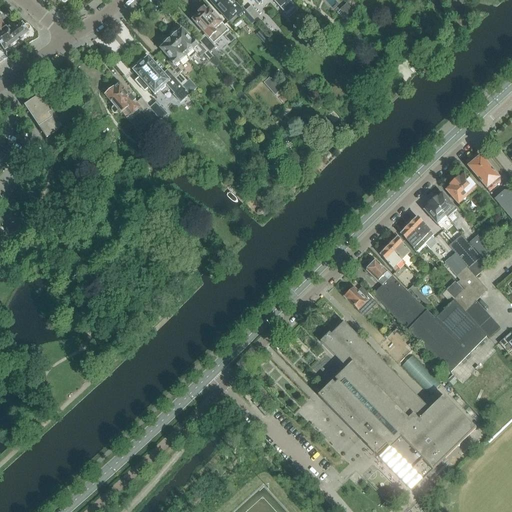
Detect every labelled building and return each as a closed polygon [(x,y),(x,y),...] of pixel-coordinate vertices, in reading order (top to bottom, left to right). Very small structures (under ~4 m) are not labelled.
[(215,0),(214,1),(214,4),(213,5),(233,27),(240,22),(239,21),(243,18),(250,27),(255,22),(245,11),(245,10),(241,13),(232,2),(232,0),(215,0)] [(253,0),(258,5),(263,0),(272,0),(289,18),(298,10),(288,0),(253,0)] [(346,5),(340,10),(350,22),(357,16),(346,5)] [(250,6),(245,11),(255,22),(256,24),(262,19),(250,6)] [(198,17),(192,21),(205,36),(199,41),(204,47),(210,54),(217,48),(213,44),(224,33),(228,30),(210,10),(207,12),(204,9),(202,9),(199,11),(198,14),(199,15),(198,17)] [(6,31),(0,23),(0,45),(5,52),(29,34),(28,32),(30,31),(30,28),(28,26),(26,26),(24,27),(22,25),(12,33),(9,28),(6,31)] [(171,36),(169,38),(184,55),(186,57),(190,61),(196,55),(199,59),(204,55),(199,50),(199,49),(202,47),(198,42),(195,38),(191,41),(182,31),(179,34),(177,32),(176,33),(174,33),(172,34),(171,35),(171,36)] [(269,41),(261,32),(256,36),(264,45),(269,41)] [(230,44),(236,39),(230,33),(224,38),(230,44)] [(164,47),(161,50),(170,60),(167,63),(171,68),(168,71),(182,87),(186,83),(179,75),(181,73),(178,69),(181,66),(179,64),(186,57),(184,55),(169,38),(169,39),(167,40),(165,40),(164,41),(164,42),(163,45),(164,47)] [(212,57),(203,47),(199,50),(204,55),(209,60),(212,57)] [(149,59),(133,72),(139,79),(135,82),(144,93),(148,89),(154,96),(166,86),(174,96),(173,96),(180,104),(189,97),(168,72),(163,76),(160,72),(163,69),(158,62),(154,65),(149,59)] [(274,68),(268,74),(276,83),(283,77),(274,68)] [(270,78),(264,84),(275,96),(281,90),(270,78)] [(190,81),(183,87),(189,95),(197,89),(190,81)] [(114,90),(106,96),(108,98),(107,99),(110,103),(111,102),(114,106),(112,108),(112,109),(112,110),(111,110),(111,111),(112,111),(112,112),(112,113),(113,113),(113,114),(114,114),(115,114),(115,115),(116,115),(117,114),(119,112),(121,114),(125,118),(134,128),(146,118),(150,123),(153,127),(159,122),(149,110),(142,102),(141,101),(135,106),(133,104),(135,102),(130,96),(129,97),(120,86),(119,86),(117,88),(114,90)] [(59,122),(57,119),(41,95),(24,107),(46,139),(59,130),(55,124),(59,122)] [(159,109),(155,105),(149,110),(159,122),(166,116),(160,108),(159,109)] [(72,127),(71,127),(61,134),(60,134),(60,135),(64,140),(65,140),(75,133),(76,133),(76,132),(73,128),(72,127)] [(109,146),(114,142),(108,134),(103,138),(109,146)] [(82,153),(92,146),(85,136),(75,143),(79,149),(82,153)] [(116,151),(117,149),(113,144),(108,147),(114,156),(118,153),(116,151)] [(499,180),(480,157),(480,158),(478,158),(475,160),(475,162),(474,163),(493,185),(499,180)] [(297,164),(304,172),(310,167),(302,159),(297,164)] [(493,185),(474,163),(472,163),(469,165),(469,167),(468,168),(486,190),(493,185)] [(478,192),(463,175),(459,178),(458,177),(453,181),(467,198),(473,193),(474,195),(478,192)] [(467,198),(453,181),(448,186),(449,187),(445,191),(460,208),(464,205),(462,203),(467,198)] [(511,191),(511,193),(510,192),(504,192),(494,200),(511,221),(511,191)] [(460,216),(442,194),(438,198),(436,196),(431,201),(451,224),(460,216)] [(451,224),(431,201),(426,205),(428,207),(423,211),(438,228),(439,227),(442,231),(446,226),(448,228),(451,224)] [(433,236),(418,218),(414,222),(412,222),(409,224),(410,226),(409,227),(429,250),(436,243),(433,236)] [(429,250),(409,227),(408,227),(406,227),(404,230),(405,232),(401,235),(420,258),(429,250)] [(509,245),(511,242),(511,228),(490,247),(499,257),(504,253),(510,246),(509,245)] [(481,259),(461,236),(449,247),(467,268),(469,270),(481,259)] [(497,256),(480,236),(470,244),(487,264),(497,256)] [(413,257),(397,239),(394,243),(391,242),(389,245),(389,247),(389,248),(406,268),(413,262),(410,259),(413,257)] [(406,268),(389,248),(388,248),(386,248),(384,251),(384,253),(380,256),(396,274),(399,271),(396,268),(402,263),(406,268)] [(462,272),(450,258),(444,263),(445,264),(442,266),(454,279),(456,277),(460,282),(471,272),(469,270),(467,268),(462,272)] [(475,278),(488,268),(481,259),(469,270),(471,272),(475,278)] [(435,320),(407,292),(375,261),(371,266),(370,265),(365,269),(366,270),(366,271),(382,287),(372,296),(380,304),(387,311),(451,374),(486,338),(454,301),(435,320)] [(487,291),(475,278),(471,272),(460,282),(458,283),(464,291),(463,291),(455,300),(454,300),(464,312),(489,339),(500,329),(476,302),(487,291)] [(430,304),(416,289),(430,276),(427,273),(410,289),(427,307),(430,304)] [(455,300),(463,291),(455,283),(446,292),(455,300)] [(367,302),(353,288),(349,292),(347,292),(345,295),(345,296),(344,297),(358,311),(367,302)] [(346,369),(318,397),(357,437),(373,453),(384,464),(411,492),(417,487),(475,430),(444,397),(429,411),(342,322),(330,334),(329,334),(322,340),(320,343),(346,369)] [(511,336),(510,334),(499,344),(508,354),(511,350),(511,336)] [(452,376),(447,382),(451,386),(457,380),(452,376)] [(257,408),(262,403),(258,399),(253,404),(254,405),(257,408)] [(263,404),(258,409),(264,416),(270,411),(263,404)]
